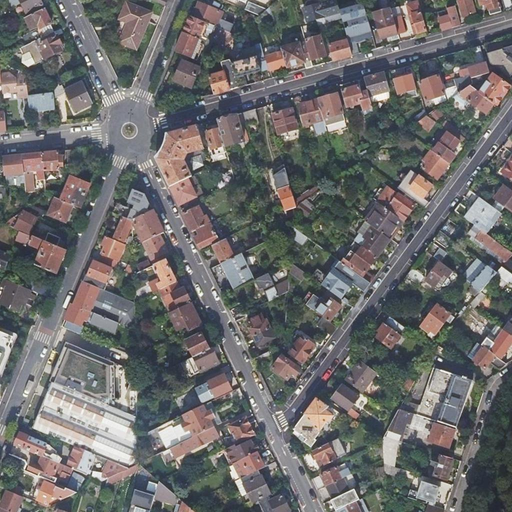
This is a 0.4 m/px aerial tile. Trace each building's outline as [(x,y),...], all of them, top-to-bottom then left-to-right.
[(39,0),(8,0),(12,7),(21,3),(28,17),(44,9),(39,0)] [(317,25),(342,18),(339,10),(336,0),(335,0),(318,5),(317,2),(314,0),(308,2),(306,5),(307,8),(303,9),(307,22),(316,20),(317,25)] [(471,0),(458,0),(459,0),(463,17),(475,14),(471,0)] [(479,0),(481,7),(487,5),(490,15),(502,11),(498,0),(479,0)] [(511,3),(511,0),(502,0),(506,13),(511,11),(511,3)] [(415,34),(428,31),(420,2),(407,6),(415,34)] [(194,10),(192,17),(230,33),(233,24),(220,19),(223,13),(201,4),(198,3),(195,11),(194,10)] [(252,3),(249,11),(261,16),(268,10),(252,3)] [(373,37),(363,3),(339,10),(342,18),(343,23),(347,22),(349,28),(345,29),(348,40),(352,55),(360,53),(357,43),(367,39),(367,38),(373,37)] [(129,4),(122,21),(131,25),(123,45),(139,51),(154,14),(129,4)] [(448,8),(448,10),(453,27),(461,25),(455,6),(448,8)] [(28,17),(26,18),(31,29),(40,25),(41,29),(38,30),(42,38),(53,32),(54,32),(50,24),(51,24),(44,9),(28,17)] [(268,10),(261,16),(258,18),(262,23),(272,15),(270,9),(268,10)] [(394,17),(391,9),(374,13),(376,22),(381,39),(391,36),(393,40),(400,38),(398,31),(394,19),(394,17)] [(440,18),(443,30),(453,27),(448,10),(439,12),(441,18),(440,18)] [(176,52),(197,61),(204,45),(208,47),(211,40),(207,38),(209,33),(215,35),(215,34),(224,38),(217,44),(222,49),(226,46),(237,36),(230,33),(192,17),(191,17),(176,52)] [(394,19),(398,31),(404,30),(400,17),(394,19)] [(301,26),(304,37),(319,34),(316,23),(301,26)] [(53,32),(42,38),(18,49),(22,58),(24,57),(29,67),(32,65),(33,68),(41,64),(42,66),(49,62),(47,58),(61,51),(58,46),(61,45),(57,36),(56,36),(53,32)] [(320,37),(305,41),(311,62),(326,57),(320,37)] [(333,45),(329,46),(333,61),(352,55),(348,40),(343,42),(342,38),(332,41),(333,45)] [(282,52),(286,66),(286,68),(305,63),(306,69),(313,67),(311,62),(305,41),(281,48),(282,52)] [(255,47),(262,71),(269,68),(270,71),(286,66),(282,52),(264,57),(260,45),(254,46),(255,47)] [(511,45),(487,53),(490,63),(491,65),(496,69),(510,79),(511,75),(511,45)] [(231,62),(238,88),(248,85),(245,76),(262,71),(255,47),(242,51),(244,59),(231,62)] [(480,47),(472,49),(476,60),(484,58),(480,47)] [(445,96),(442,87),(445,87),(437,59),(426,62),(430,77),(437,75),(438,76),(427,80),(427,82),(420,84),(427,103),(445,96)] [(223,73),(209,77),(214,95),(238,88),(231,62),(230,60),(220,63),(223,73)] [(169,83),(172,84),(185,90),(186,86),(191,88),(199,69),(182,62),(177,73),(174,72),(169,83)] [(456,83),(445,87),(449,101),(454,98),(470,87),(475,83),(496,69),(491,65),(490,63),(453,74),(456,83)] [(400,77),(415,74),(413,66),(398,69),(400,77)] [(26,75),(19,71),(20,78),(18,79),(11,72),(0,72),(0,73),(1,81),(2,94),(17,92),(18,99),(24,98),(25,107),(25,109),(25,113),(29,112),(29,107),(28,96),(26,75)] [(383,74),(365,79),(368,92),(371,101),(390,96),(383,74)] [(480,93),(494,103),(497,105),(510,86),(494,75),(482,90),(480,93)] [(412,76),(395,81),(399,95),(408,93),(410,98),(418,95),(412,76)] [(63,91),(60,86),(52,90),(53,93),(53,100),(65,94),(74,112),(92,103),(81,82),(63,91)] [(475,83),(470,87),(480,93),(482,90),(475,83)] [(358,87),(342,92),(347,108),(358,105),(357,103),(360,102),(362,110),(373,108),(371,101),(368,92),(360,94),(358,87)] [(470,87),(454,98),(465,105),(468,100),(487,113),(494,103),(480,93),(470,87)] [(54,109),(53,100),(53,93),(28,96),(29,107),(34,106),(35,111),(54,109)] [(318,100),(326,127),(345,121),(337,95),(318,100)] [(318,100),(318,99),(300,104),(303,114),(300,114),(303,126),(313,123),(316,134),(327,131),(326,127),(318,100)] [(282,112),(272,115),(277,135),(297,129),(290,105),(281,108),(282,112)] [(241,114),(245,127),(259,123),(255,110),(241,114)] [(439,110),(431,116),(434,121),(442,115),(439,110)] [(241,114),(217,121),(218,124),(224,148),(249,141),(245,127),(241,114)] [(428,116),(418,123),(430,132),(437,123),(428,116)] [(400,119),(390,122),(394,134),(404,131),(400,119)] [(460,141),(461,142),(464,138),(456,132),(458,130),(445,121),(441,126),(448,132),(460,141)] [(212,158),(226,155),(224,148),(218,124),(209,127),(211,132),(206,134),(212,158)] [(155,158),(170,188),(188,179),(211,168),(210,168),(198,126),(167,135),(166,139),(165,143),(163,148),(161,151),(158,155),(155,158)] [(449,164),(455,156),(451,153),(460,141),(448,132),(433,152),(449,164)] [(66,151),(67,164),(74,164),(74,156),(73,150),(66,151)] [(60,151),(42,153),(44,172),(58,171),(58,167),(63,166),(62,156),(61,156),(60,151)] [(382,151),(379,154),(381,160),(387,160),(390,157),(388,151),(382,151)] [(437,180),(449,164),(433,152),(432,151),(426,160),(427,161),(422,168),(437,180)] [(42,153),(23,155),(25,187),(26,192),(35,192),(33,171),(37,171),(38,181),(44,180),(44,172),(42,153)] [(23,155),(3,157),(5,176),(6,189),(25,187),(23,155)] [(511,157),(501,171),(504,173),(511,162),(511,157)] [(286,217),(296,213),(297,207),(295,202),(284,166),(271,171),(286,217)] [(411,171),(398,189),(426,208),(430,203),(426,200),(429,196),(426,194),(432,186),(411,171)] [(72,205),(80,209),(90,186),(88,183),(70,176),(68,181),(61,198),(58,197),(57,199),(72,205)] [(227,176),(233,184),(239,181),(227,176)] [(188,179),(170,188),(178,206),(197,197),(188,179)] [(476,181),(470,190),(481,198),(488,204),(494,194),(476,181)] [(511,190),(505,185),(494,199),(511,211),(511,190)] [(381,188),(373,199),(379,203),(404,221),(415,206),(388,186),(385,191),(381,188)] [(297,207),(303,203),(308,200),(318,193),(317,187),(309,192),(308,191),(301,196),(302,197),(295,202),(297,207)] [(117,204),(113,213),(122,217),(132,221),(136,218),(153,210),(153,209),(150,210),(147,209),(150,204),(146,194),(136,192),(131,205),(135,207),(133,211),(117,204)] [(65,223),(72,205),(57,199),(55,198),(47,215),(65,223)] [(481,198),(466,219),(474,224),(488,234),(495,225),(493,224),(501,213),(488,204),(481,198)] [(308,200),(303,203),(314,211),(317,207),(308,200)] [(257,213),(252,203),(244,207),(250,218),(257,214),(257,213)] [(303,203),(298,209),(309,217),(314,211),(303,203)] [(366,220),(390,239),(391,240),(404,221),(379,203),(374,209),(372,207),(364,218),(366,220)] [(31,206),(27,209),(23,211),(35,216),(41,218),(44,211),(31,206)] [(200,206),(182,214),(191,232),(212,222),(208,215),(205,216),(200,206)] [(133,241),(133,248),(144,243),(160,235),(164,232),(153,210),(136,218),(139,222),(135,224),(142,239),(133,241)] [(44,242),(57,247),(61,238),(48,232),(46,238),(31,231),(36,219),(34,218),(35,216),(23,211),(5,225),(15,229),(16,228),(24,233),(44,242)] [(262,211),(257,213),(257,214),(261,221),(265,218),(262,211)] [(132,221),(122,217),(114,238),(123,242),(128,231),(132,231),(132,221)] [(357,231),(360,233),(354,240),(366,249),(377,257),(384,248),(390,239),(366,220),(357,231)] [(440,231),(452,240),(453,240),(460,230),(447,221),(440,231)] [(212,222),(191,232),(199,249),(220,239),(212,222)] [(511,256),(511,252),(505,248),(488,234),(474,224),(468,233),(504,259),(502,262),(505,264),(510,258),(511,256)] [(307,237),(295,228),(293,239),(301,245),(307,237)] [(440,231),(433,240),(445,248),(452,240),(440,231)] [(35,265),(56,274),(66,250),(57,247),(44,242),(24,233),(21,232),(18,239),(44,251),(42,255),(40,254),(35,265)] [(504,259),(468,233),(466,235),(502,262),(504,259)] [(160,235),(144,243),(151,258),(167,250),(160,235)] [(102,255),(99,262),(115,268),(118,261),(119,261),(125,245),(106,237),(102,246),(105,247),(102,255)] [(233,257),(225,239),(212,246),(220,263),(233,257)] [(341,262),(371,283),(375,277),(367,271),(377,257),(354,240),(351,245),(353,246),(341,262)] [(0,264),(5,267),(10,256),(0,251),(0,264)] [(241,253),(233,257),(220,263),(209,269),(219,289),(230,284),(234,291),(253,281),(254,281),(241,253)] [(136,265),(140,272),(151,267),(147,259),(136,265)] [(149,284),(153,293),(161,290),(177,282),(166,259),(155,265),(161,279),(149,284)] [(334,270),(322,285),(341,299),(352,283),(364,292),(371,283),(341,262),(338,259),(331,267),(334,270)] [(446,265),(440,261),(426,281),(434,287),(440,280),(444,283),(447,282),(450,278),(449,276),(447,275),(451,269),(446,265)] [(451,269),(452,270),(455,265),(449,261),(446,265),(451,269)] [(83,282),(104,290),(107,283),(105,282),(111,269),(94,262),(88,275),(86,274),(83,282)] [(306,273),(291,262),(290,271),(301,280),(306,273)] [(472,285),(474,286),(481,292),(486,286),(495,275),(497,273),(486,265),(472,285)] [(413,267),(407,276),(419,285),(425,276),(413,267)] [(511,274),(502,267),(497,273),(495,275),(505,283),(511,275),(511,274)] [(268,273),(254,281),(253,281),(258,291),(263,288),(270,302),(288,293),(289,285),(289,279),(275,286),(268,273)] [(407,276),(401,283),(414,292),(419,285),(407,276)] [(47,297),(51,287),(28,278),(24,287),(39,293),(47,297)] [(32,308),(39,293),(24,287),(4,279),(0,287),(0,286),(0,305),(19,313),(20,309),(26,306),(32,308)] [(161,290),(172,312),(191,302),(183,286),(180,288),(177,281),(177,282),(161,290)] [(73,304),(90,311),(95,314),(120,324),(125,326),(134,330),(134,302),(104,290),(83,282),(73,304)] [(481,292),(474,286),(470,291),(477,297),(481,292)] [(310,292),(302,303),(322,318),(329,322),(333,317),(336,319),(339,314),(336,312),(341,306),(331,299),(327,305),(310,292)] [(481,292),(477,297),(474,300),(478,303),(485,295),(484,294),(481,292)] [(474,300),(470,305),(474,308),(478,303),(474,300)] [(172,312),(167,314),(176,332),(186,327),(188,332),(202,325),(195,310),(191,302),(172,312)] [(61,327),(80,335),(84,326),(81,325),(84,319),(86,320),(90,311),(73,304),(71,303),(61,327)] [(240,305),(229,311),(233,319),(244,313),(240,305)] [(437,305),(421,327),(429,333),(426,336),(432,340),(446,321),(450,323),(454,317),(437,305)] [(115,334),(120,324),(95,314),(91,324),(115,334)] [(254,336),(244,341),(248,351),(274,337),(266,320),(264,321),(261,315),(248,321),(251,327),(249,328),(254,336)] [(406,328),(389,316),(378,330),(380,332),(378,335),(376,338),(383,343),(391,348),(406,328)] [(329,322),(322,318),(316,326),(331,337),(337,328),(329,322)] [(205,331),(202,325),(188,332),(187,332),(190,339),(185,341),(193,357),(210,349),(202,333),(205,331)] [(123,331),(135,336),(134,330),(125,326),(123,331)] [(487,337),(481,345),(501,359),(511,343),(511,336),(504,331),(495,343),(487,337)] [(0,370),(13,340),(0,334),(0,370)] [(295,346),(288,355),(301,364),(315,346),(302,336),(301,338),(296,334),(289,342),(295,346)] [(380,347),(383,343),(376,338),(373,342),(380,347)] [(81,348),(66,342),(50,382),(52,383),(108,405),(108,398),(114,398),(114,362),(80,348),(81,348)] [(508,365),(509,365),(501,359),(481,345),(479,343),(475,349),(472,347),(470,348),(466,353),(467,355),(487,369),(492,363),(502,370),(508,365)] [(219,345),(210,349),(193,357),(189,359),(196,375),(220,363),(216,356),(223,353),(219,345)] [(265,353),(252,359),(257,368),(269,362),(265,353)] [(300,369),(281,355),(271,369),(286,380),(292,373),(295,376),(300,369)] [(377,373),(360,360),(355,367),(345,381),(362,393),(377,373)] [(343,379),(345,381),(355,367),(353,366),(343,379)] [(472,381),(436,370),(424,407),(405,401),(399,410),(411,414),(414,415),(436,422),(456,429),(472,381)] [(225,375),(195,389),(202,403),(232,389),(225,375)] [(416,379),(409,375),(402,389),(408,394),(416,379)] [(143,381),(136,384),(136,411),(144,407),(143,381)] [(108,405),(52,383),(33,429),(76,447),(130,469),(138,465),(137,417),(108,405)] [(325,387),(320,394),(331,402),(333,399),(350,411),(348,414),(357,421),(360,416),(352,410),(361,398),(343,384),(335,394),(325,387)] [(331,409),(317,399),(305,415),(319,432),(327,421),(328,422),(332,418),(335,420),(340,414),(332,407),(331,409)] [(205,405),(181,416),(156,428),(158,432),(157,433),(166,451),(169,450),(215,427),(222,424),(212,402),(205,405)] [(411,414),(399,410),(387,430),(400,434),(406,424),(411,414)] [(319,432),(305,415),(294,430),(293,434),(298,438),(304,443),(311,448),(317,441),(315,439),(320,433),(319,432)] [(436,422),(414,415),(410,427),(432,434),(436,422)] [(229,427),(237,444),(254,436),(246,419),(241,421),(239,418),(234,421),(235,424),(229,427)] [(456,429),(436,422),(432,434),(429,442),(450,449),(456,429)] [(220,437),(215,427),(169,450),(174,460),(220,437)] [(400,434),(387,430),(382,437),(396,441),(400,434)] [(66,484),(72,470),(59,465),(61,460),(48,445),(18,432),(12,445),(42,457),(38,466),(31,463),(28,469),(39,473),(38,476),(56,484),(57,480),(66,484)] [(396,441),(382,437),(379,441),(380,444),(381,454),(382,462),(394,466),(398,442),(396,441)] [(236,445),(226,450),(233,465),(258,452),(262,451),(258,442),(254,444),(252,440),(237,447),(236,445)] [(328,444),(301,457),(308,471),(319,466),(320,467),(335,459),(328,444)] [(380,444),(371,448),(375,457),(381,454),(380,444)] [(130,469),(76,447),(68,465),(91,474),(92,472),(88,470),(93,458),(107,463),(102,476),(95,473),(92,478),(102,482),(107,480),(130,469)] [(233,465),(230,466),(238,481),(258,470),(265,467),(258,452),(233,465)] [(23,461),(8,455),(5,463),(23,470),(26,465),(23,461)] [(457,460),(445,456),(442,464),(435,462),(433,465),(441,468),(438,477),(450,481),(457,460)] [(394,466),(382,462),(382,465),(382,470),(397,475),(400,468),(394,466)] [(312,479),(317,490),(349,475),(343,464),(312,479)] [(130,469),(107,480),(106,485),(136,472),(138,465),(130,469)] [(258,470),(238,481),(235,482),(247,506),(271,494),(262,476),(261,476),(258,470)] [(85,477),(74,472),(68,489),(79,493),(85,485),(83,484),(85,477)] [(332,497),(333,500),(353,490),(358,487),(352,474),(349,475),(317,490),(323,502),(332,497)] [(0,480),(0,487),(6,490),(23,497),(24,494),(19,492),(20,489),(0,480)] [(68,489),(57,484),(56,487),(45,482),(38,500),(50,506),(60,502),(52,498),(53,495),(64,500),(79,493),(68,489)] [(441,488),(422,482),(417,499),(427,502),(426,504),(429,505),(435,507),(441,488)] [(146,492),(136,490),(130,509),(125,507),(123,511),(150,511),(155,498),(155,495),(158,486),(149,483),(146,492)] [(155,495),(155,498),(177,505),(179,500),(159,483),(158,486),(155,495)] [(16,511),(23,497),(6,490),(0,505),(0,506),(2,508),(0,511),(16,511)] [(324,504),(327,511),(334,511),(358,501),(353,490),(333,500),(324,504)] [(289,511),(283,497),(282,497),(283,494),(281,491),(258,503),(262,511),(289,511)] [(334,511),(365,511),(366,511),(368,511),(362,499),(358,501),(334,511)] [(192,511),(179,500),(177,505),(174,511),(192,511)]
